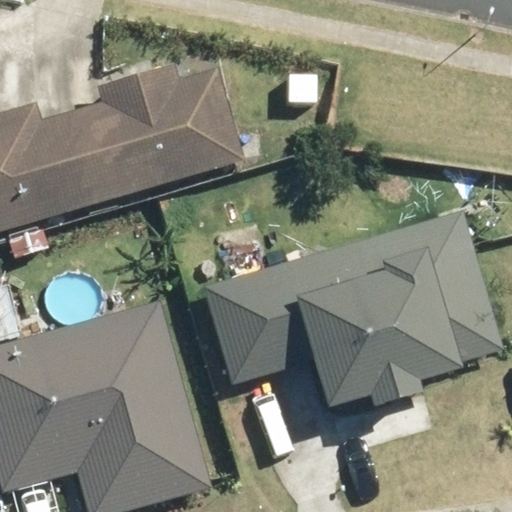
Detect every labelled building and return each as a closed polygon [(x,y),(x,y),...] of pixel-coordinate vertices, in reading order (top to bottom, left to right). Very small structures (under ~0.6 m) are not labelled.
[(0,238),(242,168),(216,77),(182,86),(172,51),(95,74),(104,105),(33,126),(26,103),(0,110),(0,238)] [(257,217),(210,228),(219,268),(266,257),(257,217)] [(450,378),(499,365),(460,223),(204,293),(232,394),(303,374),(316,423),(354,412),(359,429),(416,414),(411,394),(452,383),(450,378)] [(0,267),(0,266),(0,330),(15,327),(0,267)] [(0,347),(0,498),(73,480),(80,511),(150,511),(202,499),(156,310),(0,347)]
